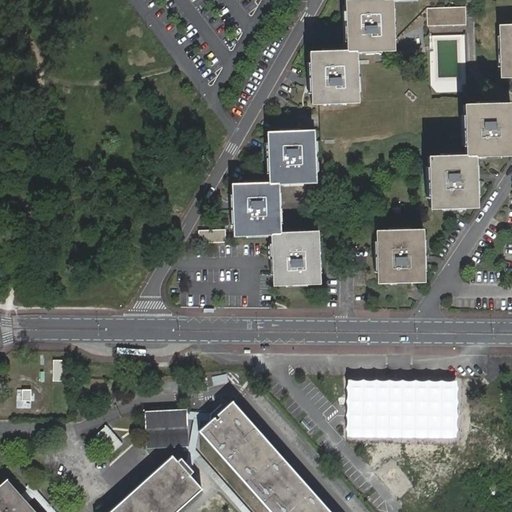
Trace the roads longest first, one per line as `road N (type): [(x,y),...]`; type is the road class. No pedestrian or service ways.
road 1 (residential): [(0,341),(511,340)]
road 2 (residential): [(511,326),(133,322)]
road 3 (residential): [(133,322),(312,0)]
road 4 (residential): [(133,322),(0,319)]
